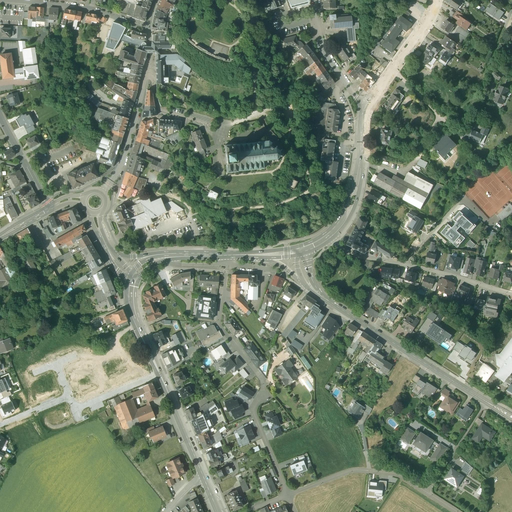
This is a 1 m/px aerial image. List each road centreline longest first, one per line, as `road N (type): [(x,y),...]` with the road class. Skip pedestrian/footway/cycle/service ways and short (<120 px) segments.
road 1 (secondary): [(511,419),(334,305)]
road 2 (residential): [(457,511),(390,473),(350,470),(287,495)]
road 3 (residential): [(227,258),(217,322),(264,380),(261,394)]
road 4 (residential): [(1,0),(71,5),(147,28)]
road 5 (tertiary): [(305,253),(348,220),(358,196),(360,143)]
road 6 (tertiary): [(360,143),(338,223),(301,247)]
road 7 (tertiary): [(366,105),(435,0)]
road 8 (residential): [(103,191),(121,164),(146,78)]
